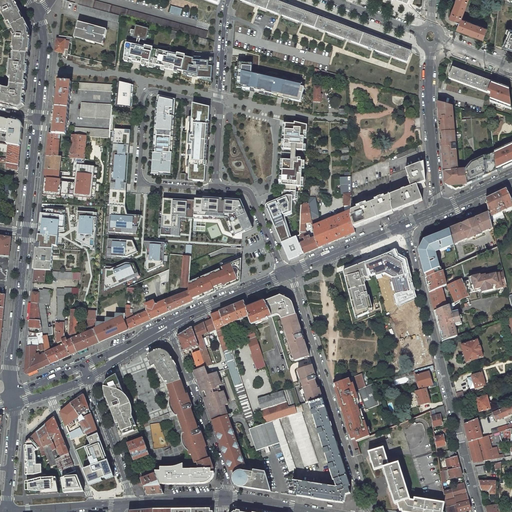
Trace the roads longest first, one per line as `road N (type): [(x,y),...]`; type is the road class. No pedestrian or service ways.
road 1 (residential): [(404,224),(480,511)]
road 2 (residential): [(333,0),(417,31),(428,43),(437,210)]
road 3 (residential): [(363,511),(290,272)]
road 4 (residential): [(216,104),(146,91),(139,172),(147,184),(214,187)]
road 5 (residential): [(168,324),(225,495)]
road 6 (tertiary): [(9,378),(25,232)]
road 7 (tertiary): [(87,376),(128,497)]
road 8 (secondary): [(168,324),(284,274)]
road 9 (residential): [(284,274),(249,193),(214,187)]
road 10 (secondary): [(290,272),(404,224)]
road 11 (residential): [(511,72),(439,40),(427,0)]
